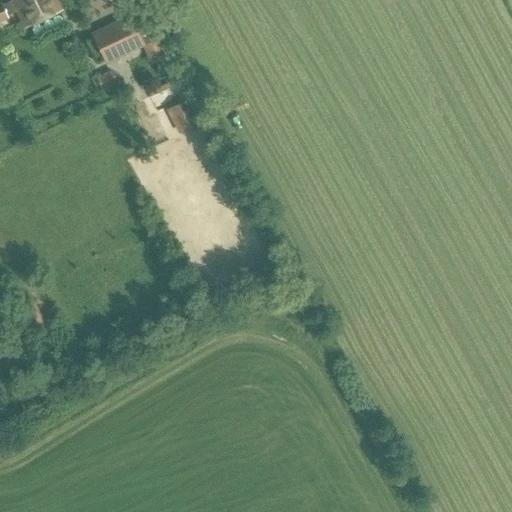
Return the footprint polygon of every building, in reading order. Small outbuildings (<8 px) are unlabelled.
[(11,0),(25,27),(60,10),(55,0),(11,0)] [(145,8),(91,33),(105,64),(142,47),(141,45),(158,37),(145,8)] [(104,71),(89,76),(95,94),(110,90),(104,71)] [(169,79),(142,91),(163,138),(188,127),(175,98),(177,98),(169,79)] [(31,302),(17,310),(28,330),(42,322),(31,302)]
